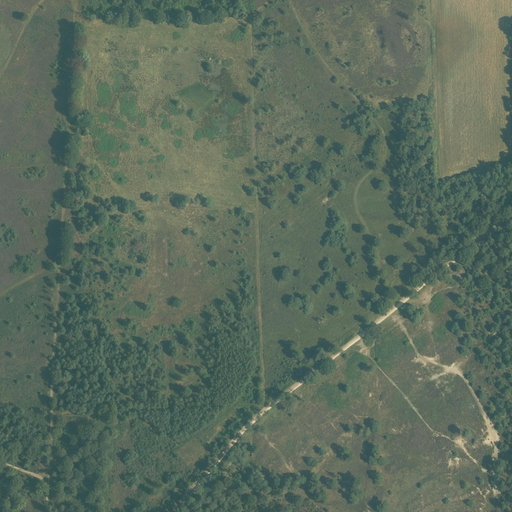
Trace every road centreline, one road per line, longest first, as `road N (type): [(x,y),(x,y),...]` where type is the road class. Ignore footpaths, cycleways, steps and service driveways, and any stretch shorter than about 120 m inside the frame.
road 1 (track): [(173,511),(258,412),(511,214)]
road 2 (track): [(380,320),(379,260),(354,191),(383,157),(383,136),(286,0)]
